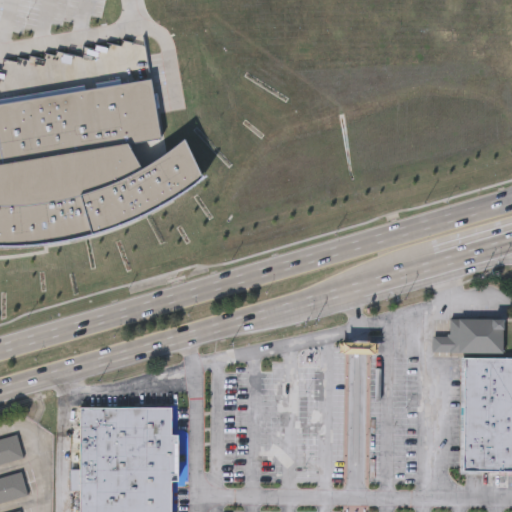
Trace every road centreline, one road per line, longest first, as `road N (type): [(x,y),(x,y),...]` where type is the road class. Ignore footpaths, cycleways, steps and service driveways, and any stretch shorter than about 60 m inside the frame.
road 1 (primary): [(511,198),(0,342)]
road 2 (primary): [(0,390),(347,289)]
